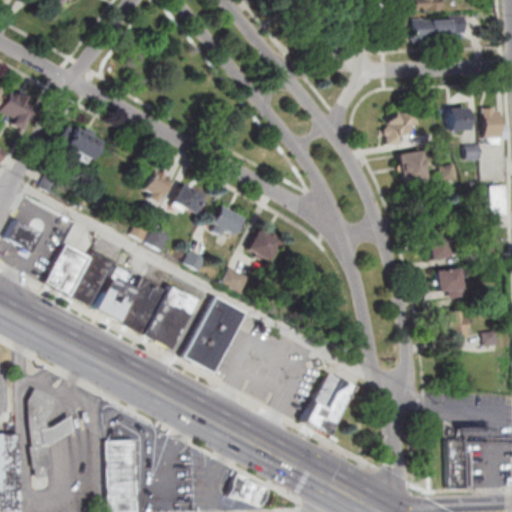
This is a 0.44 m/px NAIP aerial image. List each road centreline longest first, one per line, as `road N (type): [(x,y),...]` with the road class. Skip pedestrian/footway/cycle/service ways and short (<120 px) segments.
road 1 (residential): [(180,0),(324,187),(362,296),(374,377)]
road 2 (residential): [(340,226),(0,42)]
road 3 (residential): [(392,387),(405,369),(403,330),(370,198),(346,146),(288,76)]
road 4 (primary): [(264,450),(0,306)]
road 5 (residential): [(0,210),(62,95),(135,0)]
road 6 (residential): [(511,64),(364,72)]
road 7 (primary): [(374,511),(264,450)]
road 8 (residential): [(395,511),(392,387)]
